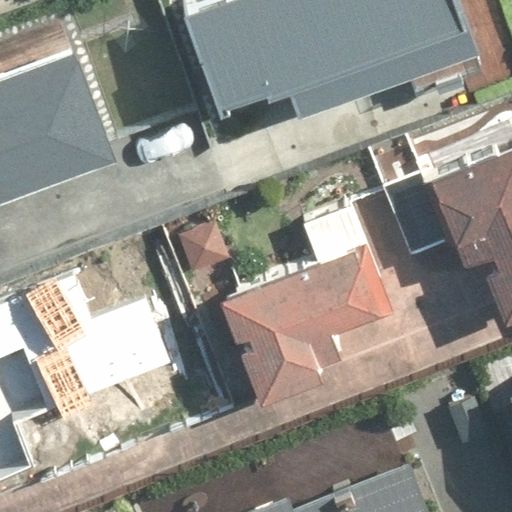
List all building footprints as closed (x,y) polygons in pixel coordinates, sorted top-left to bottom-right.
[(449,0),(189,0),(223,89),(290,65),(299,91),(407,51),(415,73),(469,53),(449,0)] [(0,190),(103,147),(59,45),(0,69),(0,190)] [(511,122),(399,163),(425,236),(452,226),(485,317),(511,307),(511,122)] [(306,257),(201,293),(240,408),(337,375),(322,330),(370,314),(362,289),(386,281),(357,193),(292,215),(306,257)] [(18,441),(174,373),(120,251),(0,303),(0,486),(32,473),(18,441)] [(511,379),(488,390),(511,445),(511,379)] [(228,511),(143,511),(141,511),(426,511),(409,465),(288,511),(281,492),(228,511)]
